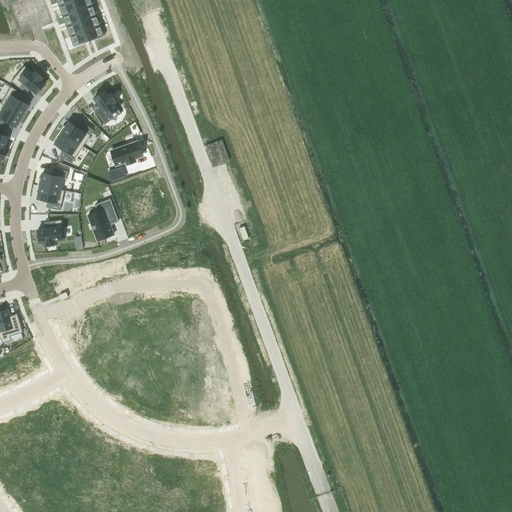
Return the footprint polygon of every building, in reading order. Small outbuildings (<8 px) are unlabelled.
[(74,0),(59,6),(63,16),(78,10),(74,0)] [(91,0),(74,0),(78,10),(93,5),(91,0)] [(93,5),(78,10),(82,21),(97,15),(93,5)] [(78,10),(63,16),(67,26),(82,21),(78,10)] [(97,15),(82,21),(85,31),(101,25),(97,15)] [(82,21),(67,26),(70,36),(85,31),(82,21)] [(101,25),(85,31),(89,41),(104,36),(101,25)] [(85,31),(70,36),(74,47),(89,41),(85,31)] [(24,66),(11,81),(23,92),(28,86),(31,89),(36,94),(45,83),(42,80),(44,78),(35,70),(33,73),(24,66)] [(10,86),(0,103),(5,106),(5,105),(22,116),(28,107),(29,105),(19,99),(22,93),(10,86)] [(105,90),(94,98),(98,105),(101,108),(95,112),(104,125),(121,113),(115,104),(117,102),(110,93),(108,94),(105,90)] [(0,125),(2,127),(6,121),(16,127),(17,125),(22,116),(5,105),(5,106),(0,113),(0,125)] [(91,106),(85,111),(88,114),(94,110),(91,106)] [(64,125),(60,131),(83,147),(94,130),(82,122),(78,128),(69,122),(66,127),(64,125)] [(0,147),(5,149),(5,148),(9,137),(0,133),(2,127),(0,125),(0,147)] [(58,139),(55,144),(63,149),(60,155),(72,163),(83,147),(60,131),(56,137),(58,139)] [(137,141),(111,151),(116,165),(126,162),(127,164),(136,161),(135,159),(142,156),(137,141)] [(39,178),(37,185),(62,190),(65,178),(67,178),(68,171),(54,168),(53,175),(43,173),(41,179),(39,178)] [(121,168),(108,172),(112,182),(125,177),(121,168)] [(37,185),(36,192),(38,193),(37,198),(48,201),(46,207),(60,210),(62,203),(65,190),(62,190),(37,185)] [(151,190),(133,197),(145,227),(163,220),(151,190)] [(98,212),(88,216),(97,241),(114,235),(110,224),(111,224),(110,222),(117,219),(110,199),(95,205),(98,212)] [(45,229),(38,230),(40,243),(44,242),(45,246),(56,244),(56,241),(64,240),(62,219),(48,221),(49,228),(45,229)] [(8,309),(0,311),(0,330),(2,337),(1,337),(3,342),(11,340),(9,335),(22,331),(17,315),(10,317),(8,309)] [(71,325),(66,327),(72,338),(85,333),(88,338),(101,332),(98,326),(94,328),(89,318),(81,321),(80,319),(69,323),(71,325)] [(98,356),(87,365),(96,377),(112,363),(105,353),(114,346),(109,340),(94,350),(98,356)] [(17,354),(7,360),(14,372),(34,361),(29,352),(19,357),(17,354)] [(34,361),(14,372),(20,384),(41,372),(34,361)] [(112,363),(96,377),(108,389),(112,384),(116,389),(130,374),(124,369),(120,372),(112,363)] [(142,393),(136,404),(148,409),(156,389),(148,385),(149,381),(144,378),(137,391),(142,393)] [(157,389),(148,409),(160,413),(165,403),(170,405),(174,393),(169,391),(168,394),(157,389)] [(190,396),(190,407),(194,407),(193,419),(207,418),(206,397),(194,397),(194,396),(190,396)] [(219,396),(206,397),(207,418),(221,417),(220,406),(224,405),(223,397),(219,397),(219,396)] [(53,404),(46,411),(56,423),(71,410),(63,400),(55,407),(53,404)] [(71,410),(56,423),(63,431),(61,433),(66,439),(74,432),(70,426),(78,418),(71,410)] [(1,428),(0,427),(0,440),(2,446),(16,440),(13,434),(5,437),(1,428)] [(81,436),(73,447),(79,451),(80,450),(90,457),(102,438),(90,431),(85,438),(81,436)] [(102,438),(90,457),(101,464),(100,465),(104,467),(113,453),(109,450),(112,445),(102,438)] [(8,450),(0,455),(0,468),(14,460),(8,450)] [(123,460),(118,472),(124,474),(125,473),(134,476),(140,459),(131,455),(128,462),(123,460)] [(140,459),(134,476),(147,480),(146,481),(152,483),(156,471),(150,469),(152,463),(140,459)] [(14,460),(0,468),(0,470),(5,478),(19,470),(14,460)] [(20,470),(5,478),(10,487),(25,479),(20,470)] [(25,479),(10,487),(15,496),(30,488),(25,479)] [(23,508),(21,510),(23,511),(31,511),(42,499),(33,492),(22,507),(23,508)] [(42,499),(31,511),(45,511),(51,506),(42,499)]
